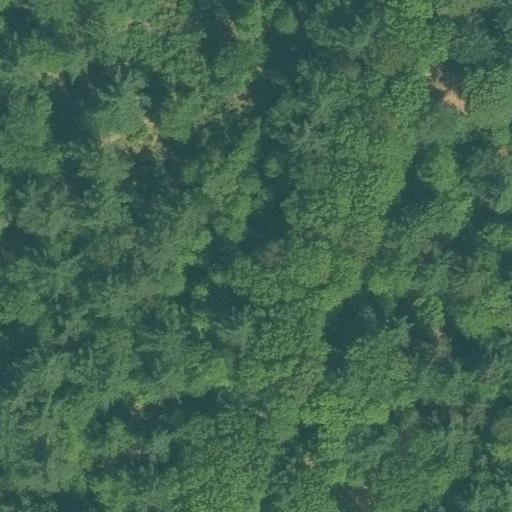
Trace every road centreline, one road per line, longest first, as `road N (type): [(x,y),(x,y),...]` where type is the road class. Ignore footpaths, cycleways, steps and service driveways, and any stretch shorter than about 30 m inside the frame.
road 1 (track): [(311,388),(474,0)]
road 2 (track): [(262,511),(311,388)]
